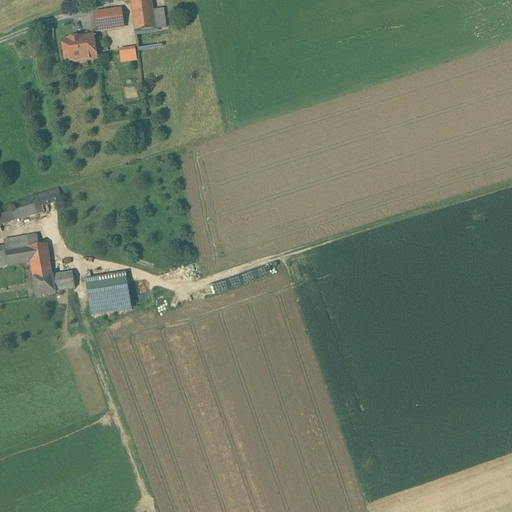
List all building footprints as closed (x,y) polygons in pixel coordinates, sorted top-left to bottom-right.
[(151,0),(130,3),(134,33),(168,28),(165,9),(153,11),(151,0)] [(122,9),(95,12),(98,32),(124,29),(122,9)] [(98,60),(94,35),(61,41),(65,65),(98,60)] [(121,52),(122,62),(139,61),(138,51),(121,52)] [(33,204),(0,213),(0,226),(43,214),(40,206),(62,200),(59,189),(31,198),(33,204)] [(75,289),(73,273),(52,276),(47,246),(39,247),(37,235),(4,241),(5,247),(0,248),(0,269),(30,265),(36,299),(56,295),(56,292),(75,289)] [(91,317),(131,310),(125,274),(85,281),(91,317)]
